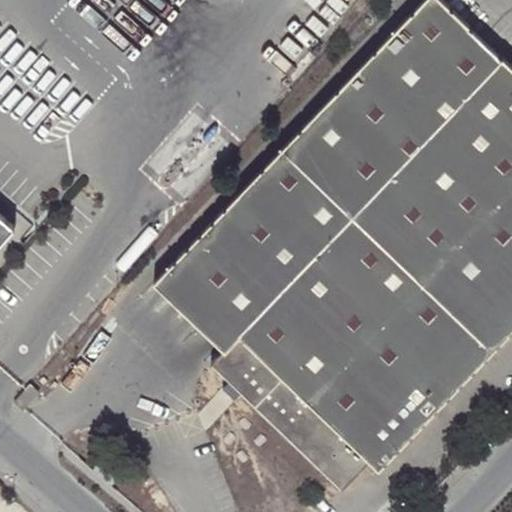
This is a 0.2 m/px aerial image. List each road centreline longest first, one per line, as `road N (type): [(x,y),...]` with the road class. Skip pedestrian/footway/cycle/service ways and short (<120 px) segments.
road 1 (unknown): [(348,55),(85,357)]
road 2 (unknown): [(85,357),(249,511)]
road 3 (unknown): [(375,511),(511,365)]
